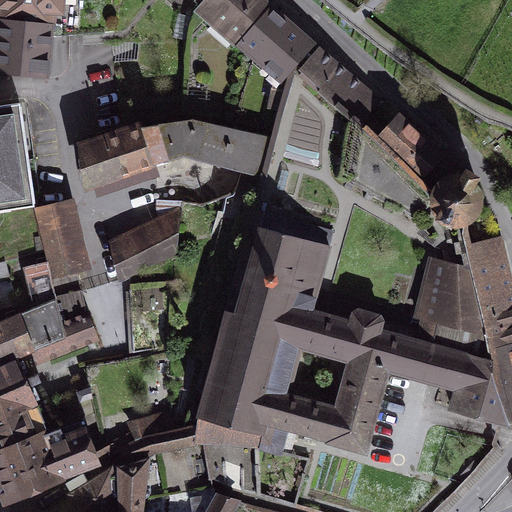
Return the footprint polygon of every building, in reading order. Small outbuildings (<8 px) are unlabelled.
[(2,0),(0,24),(0,72),(48,77),(53,11),(61,12),(62,0),(2,0)] [(272,8),(262,0),(199,0),(198,3),(202,7),(200,10),(239,43),(272,8)] [(272,8),(239,43),(285,81),(292,73),(298,67),(315,47),(272,8)] [(298,67),(358,120),(376,99),(315,47),(298,67)] [(180,99),(132,106),(134,120),(181,114),(180,99)] [(18,105),(0,107),(0,209),(36,204),(18,105)] [(400,114),(373,138),(426,189),(450,164),(400,114)] [(256,195),(269,142),(186,120),(145,130),(154,160),(185,152),(241,169),(239,190),(256,195)] [(145,130),(85,147),(89,185),(154,160),(145,130)] [(462,177),(457,177),(453,178),(448,180),(445,182),(439,189),(437,193),(435,197),(435,205),(437,212),(440,219),(446,224),(452,228),(458,229),(460,229),(464,229),(472,227),(480,221),(485,214),(487,208),(487,202),(486,194),(483,188),(479,183),(475,181),(471,179),(462,177)] [(158,228),(117,248),(124,278),(178,253),(181,202),(159,202),(158,228)] [(0,262),(45,251),(37,212),(36,204),(0,209),(0,262)] [(62,210),(37,212),(45,251),(48,265),(56,297),(81,288),(62,210)] [(329,239),(257,218),(200,413),(230,421),(262,430),(293,307),(310,311),(329,239)] [(506,425),(507,429),(511,423),(511,272),(505,242),(462,246),(467,266),(468,270),(484,333),(490,358),(506,425)] [(0,364),(18,357),(65,337),(56,297),(48,265),(24,272),(34,310),(0,325),(0,364)] [(0,307),(15,306),(8,281),(0,283),(0,307)] [(18,357),(22,368),(97,339),(81,288),(56,297),(65,337),(18,357)] [(18,357),(0,364),(0,419),(35,406),(28,387),(40,381),(36,372),(25,377),(22,368),(18,357)] [(35,406),(0,419),(0,448),(44,430),(42,424),(52,420),(45,402),(35,406)] [(131,426),(134,433),(116,440),(118,443),(109,447),(111,452),(115,451),(150,437),(176,432),(171,417),(131,426)] [(165,455),(167,450),(204,442),(203,435),(201,426),(176,432),(150,437),(115,451),(121,458),(126,464),(149,458),(165,455)] [(0,448),(0,482),(7,499),(98,465),(85,431),(66,439),(61,428),(45,435),(44,430),(0,448)] [(82,511),(142,511),(149,458),(126,464),(122,465),(73,495),(82,511)] [(209,511),(233,511),(231,510),(235,503),(218,498),(209,511)]
